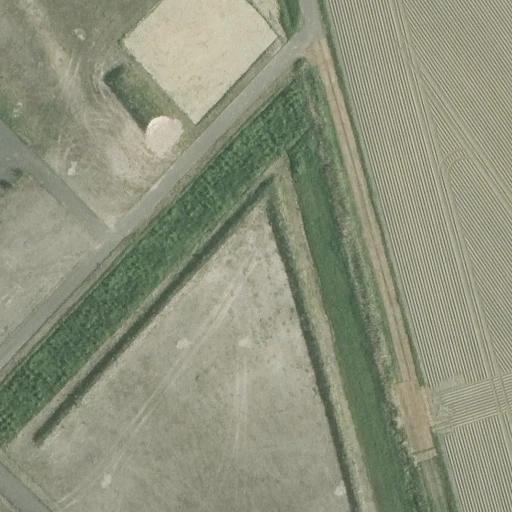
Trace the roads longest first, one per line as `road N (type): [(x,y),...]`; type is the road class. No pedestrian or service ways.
road 1 (track): [(0,363),(313,24)]
road 2 (track): [(0,127),(112,240)]
